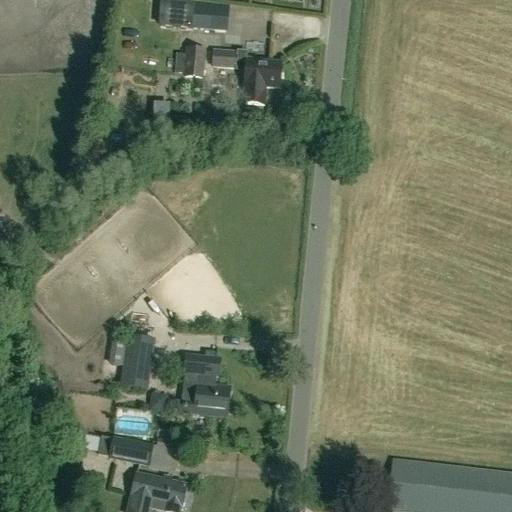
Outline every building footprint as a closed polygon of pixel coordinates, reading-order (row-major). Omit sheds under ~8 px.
[(160,28),(193,30),(195,5),(161,3),(160,28)] [(229,8),(195,5),(193,30),(226,33),(229,8)] [(202,80),(203,52),(186,51),(185,79),(202,80)] [(245,71),(242,106),(263,108),(265,93),(256,92),(256,89),(278,91),(280,65),(258,63),(259,61),(246,60),(247,55),(213,52),(212,68),(245,71)] [(126,337),(120,387),(147,390),(153,341),(126,337)] [(228,390),(215,388),(216,380),(219,380),(220,359),(184,356),(180,404),(182,404),(181,415),(225,419),(228,390)] [(56,385),(42,388),(45,402),(58,399),(56,385)] [(70,404),(59,405),(61,425),(72,424),(70,404)] [(152,447),(112,439),(112,441),(100,439),(100,441),(76,436),(73,450),(97,455),(97,457),(108,460),(108,461),(148,469),(152,447)] [(511,511),(511,477),(392,463),(387,508),(420,511),(511,511)] [(180,508),(185,487),(135,475),(130,497),(126,511),(148,511),(149,510),(160,511),(178,511),(179,508),(180,508)]
